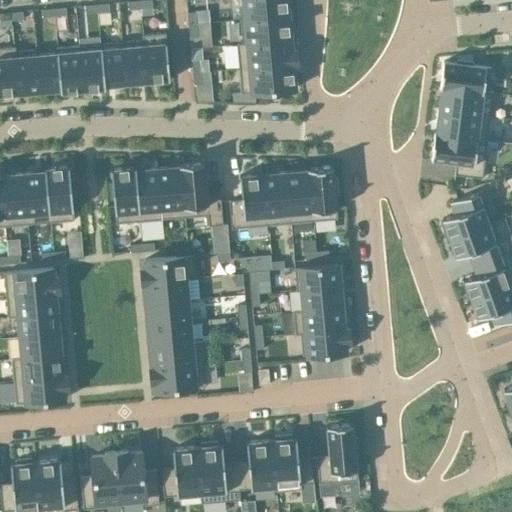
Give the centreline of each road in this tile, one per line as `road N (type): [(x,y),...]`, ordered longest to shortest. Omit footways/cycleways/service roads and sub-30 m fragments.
road 1 (residential): [(388,389),(0,423)]
road 2 (residential): [(0,132),(353,126)]
road 3 (residential): [(458,374),(486,470),(425,500),(397,493),(388,389)]
road 4 (residential): [(377,98),(384,165),(458,374)]
road 5 (residential): [(388,389),(364,147),(353,126)]
